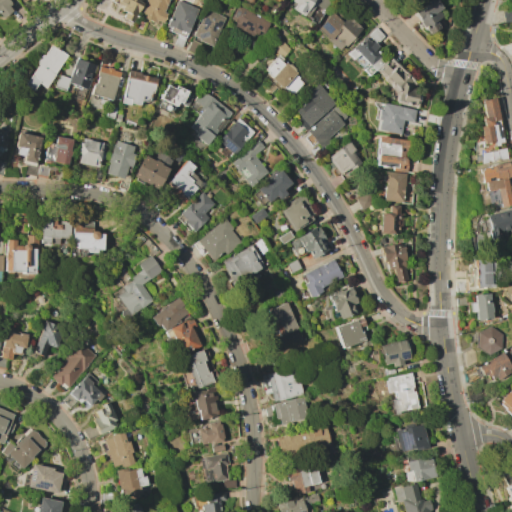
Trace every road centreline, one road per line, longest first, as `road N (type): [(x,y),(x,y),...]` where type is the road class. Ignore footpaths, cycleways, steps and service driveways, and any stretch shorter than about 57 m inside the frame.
road 1 (tertiary): [(483,0),(447,131),(437,279),(445,370),(477,511)]
road 2 (residential): [(60,8),(242,92),(329,189),(401,316),(440,327)]
road 3 (residential): [(0,187),(120,200),(182,255),(248,390),(256,511)]
road 4 (residential): [(89,511),(83,455),(61,419),(0,381)]
road 5 (residential): [(370,0),(459,85)]
